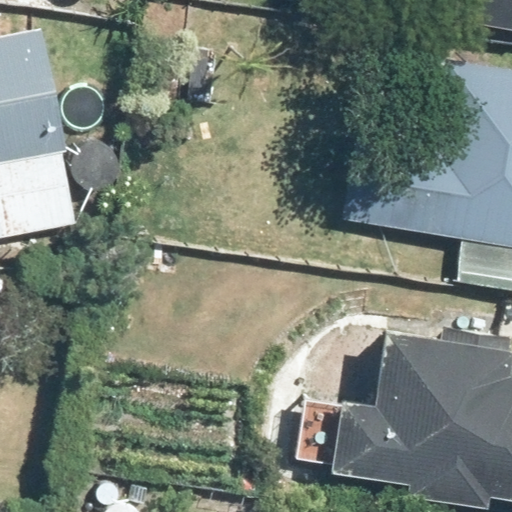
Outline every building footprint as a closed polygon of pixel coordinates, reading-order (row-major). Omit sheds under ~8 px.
[(511,0),(476,0),(473,22),(511,28),(511,0)] [(0,223),(71,207),(55,129),(59,127),(34,6),(0,13),(0,223)] [(349,116),(337,205),(511,230),(511,53),(439,43),(427,128),(349,116)] [(511,252),(457,245),(452,283),(511,291),(511,252)] [(368,380),(335,377),(324,471),(511,499),(511,343),(505,334),(508,321),(442,312),(441,315),(382,306),(368,380)]
